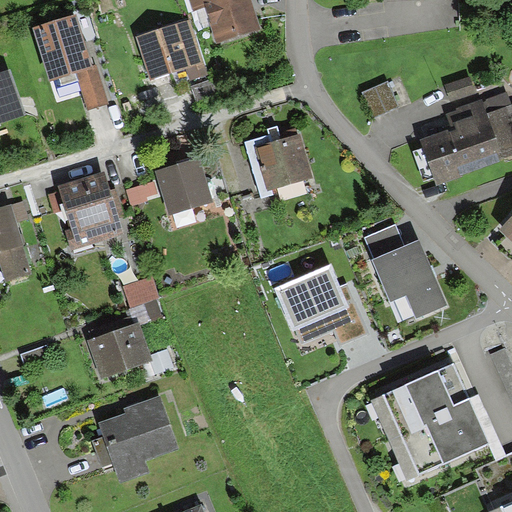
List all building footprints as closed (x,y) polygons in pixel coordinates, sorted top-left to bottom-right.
[(241,0),(187,0),(194,23),(203,21),(212,51),(252,39),(241,0)] [(67,26),(26,39),(44,96),(86,83),(67,26)] [(181,31),(136,45),(152,95),(197,81),(181,31)] [(2,83),(0,83),(0,134),(18,128),(2,83)] [(511,135),(499,100),(419,130),(441,189),(511,162),(511,135)] [(291,138),(243,153),(264,217),(312,201),(291,138)] [(216,159),(172,174),(189,221),(232,206),(216,159)] [(131,180),(82,201),(104,254),(153,233),(131,180)] [(42,207),(0,222),(0,269),(10,297),(67,276),(42,207)] [(511,221),(491,245),(511,263),(511,221)] [(419,244),(377,262),(393,298),(408,292),(418,314),(445,303),(419,244)] [(345,305),(330,269),(281,290),(297,326),(345,305)] [(128,285),(136,323),(166,316),(158,279),(128,285)] [(159,322),(103,341),(118,383),(173,364),(159,322)] [(451,365),(373,400),(408,478),(487,443),(451,365)] [(495,449),(504,445),(483,396),(474,400),(495,449)] [(175,402),(105,429),(130,494),(172,478),(164,458),(193,448),(175,402)] [(225,511),(218,494),(169,511),(225,511)]
